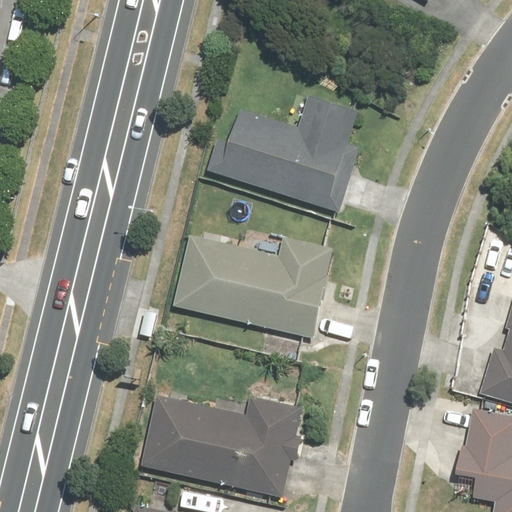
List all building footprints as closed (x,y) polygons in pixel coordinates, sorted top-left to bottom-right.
[(304,127),(250,109),(239,140),(227,136),(216,170),(349,215),(372,147),(355,141),(366,108),(316,92),(306,122),(304,127)] [(291,235),(287,253),(202,231),(185,302),(324,337),(340,272),(346,249),(291,235)] [(500,350),(487,392),(511,399),(511,326),(504,352),(500,350)] [(164,390),(148,464),(289,495),(297,459),(304,461),(310,433),(302,431),(307,407),(257,396),(254,410),(164,390)] [(511,511),(511,413),(476,407),(465,472),(483,475),(480,496),(500,499),(498,511),(511,511)] [(187,511),(192,490),(148,480),(140,511),(187,511)]
